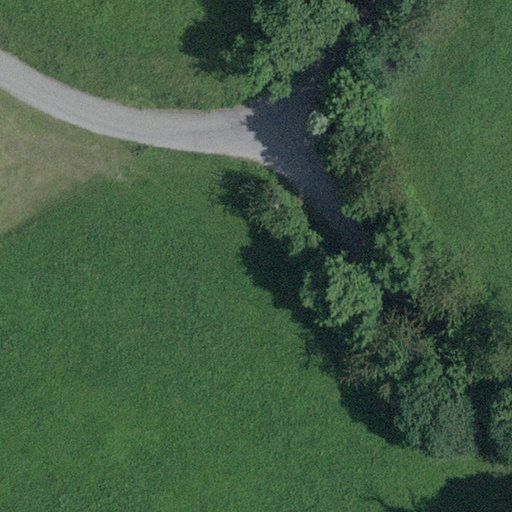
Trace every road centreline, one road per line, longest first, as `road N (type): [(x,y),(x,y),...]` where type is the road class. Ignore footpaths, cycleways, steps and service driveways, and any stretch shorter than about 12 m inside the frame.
road 1 (unclassified): [(511,396),(283,124)]
road 2 (unclassified): [(0,63),(182,130),(283,124)]
road 3 (unclassified): [(283,124),(382,0)]
